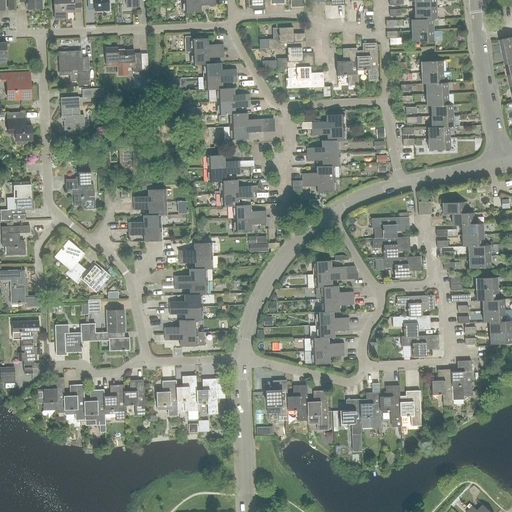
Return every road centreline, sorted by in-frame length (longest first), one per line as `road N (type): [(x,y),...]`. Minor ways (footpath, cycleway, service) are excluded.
road 1 (residential): [(41,36),(232,21)]
road 2 (residential): [(61,219),(46,197),(41,36)]
road 3 (residential): [(326,215),(295,239),(251,298),(240,360)]
road 4 (residential): [(500,160),(473,0)]
road 5 (residential): [(240,360),(245,511)]
road 6 (residential): [(364,368),(348,383),(240,360)]
road 7 (residential): [(146,357),(130,281),(93,242)]
